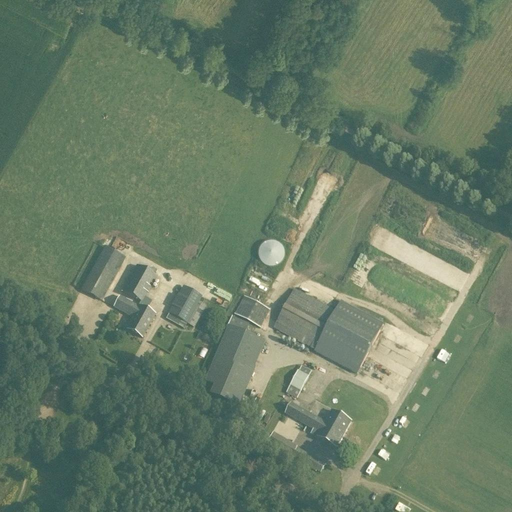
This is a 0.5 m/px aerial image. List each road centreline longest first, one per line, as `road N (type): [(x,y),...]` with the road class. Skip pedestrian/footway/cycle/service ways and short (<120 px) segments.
road 1 (track): [(511,217),(98,0)]
road 2 (unclassified): [(325,509),(0,321)]
road 3 (track): [(480,258),(325,509)]
